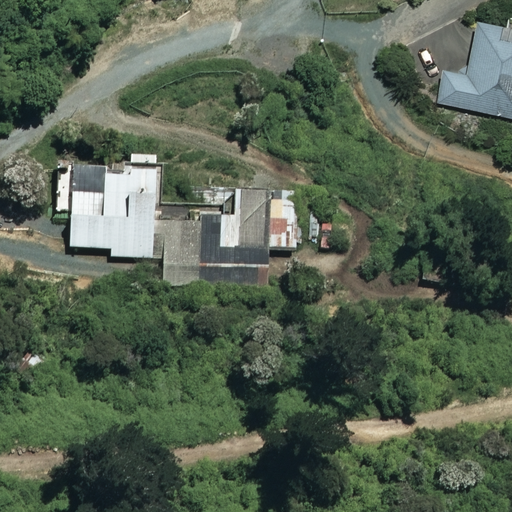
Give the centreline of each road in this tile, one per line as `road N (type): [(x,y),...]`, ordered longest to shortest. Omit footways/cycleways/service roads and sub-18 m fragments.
road 1 (track): [(0,454),(348,431),(511,409)]
road 2 (track): [(511,169),(425,143),(398,124),(365,74),(377,38),(445,0)]
